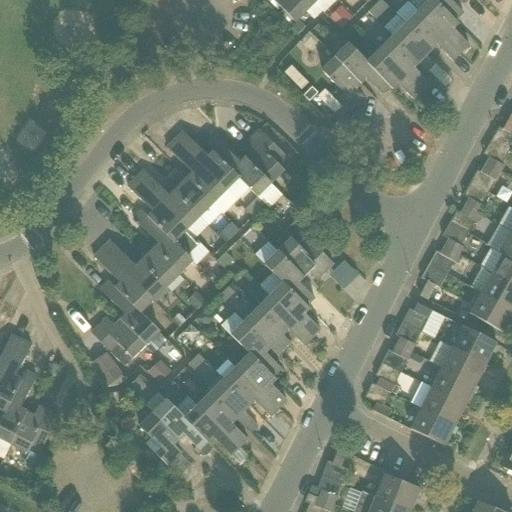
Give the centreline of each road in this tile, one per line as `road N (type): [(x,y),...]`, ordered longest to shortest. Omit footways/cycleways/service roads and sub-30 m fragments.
road 1 (residential): [(202,84),(174,89),(136,112),(12,251),(0,254)]
road 2 (residential): [(410,237),(258,101),(202,84)]
road 3 (residential): [(410,237),(511,45)]
road 4 (residential): [(326,408),(511,497)]
road 5 (residential): [(326,408),(410,237)]
